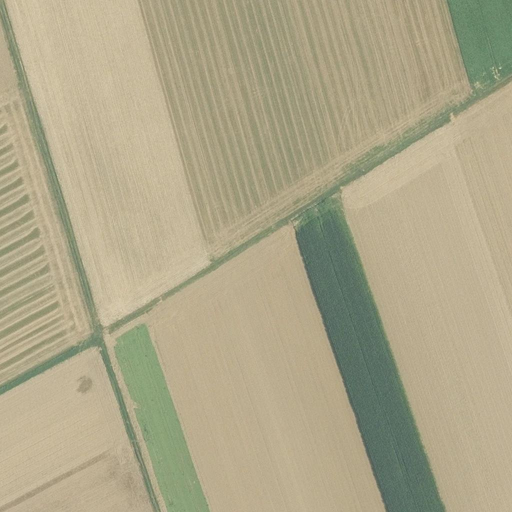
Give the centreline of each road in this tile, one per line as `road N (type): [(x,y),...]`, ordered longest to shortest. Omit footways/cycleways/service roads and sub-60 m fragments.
road 1 (track): [(511,77),(0,393)]
road 2 (track): [(0,0),(158,511)]
